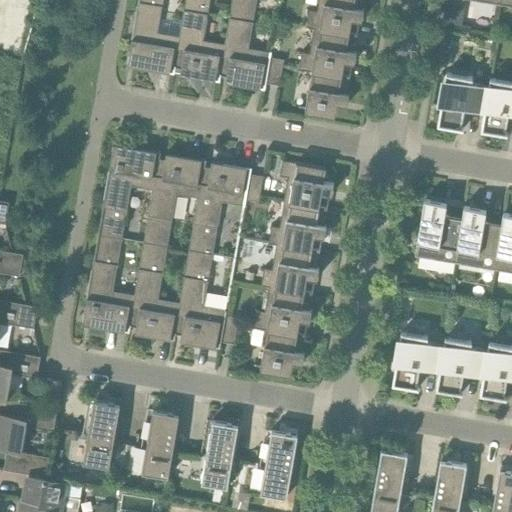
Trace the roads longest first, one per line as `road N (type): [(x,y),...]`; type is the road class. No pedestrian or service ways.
road 1 (residential): [(345,407),(62,351),(101,101)]
road 2 (residential): [(399,149),(101,101)]
road 3 (residential): [(345,407),(399,149)]
road 4 (residential): [(345,407),(511,435)]
road 5 (residential): [(399,149),(425,0)]
